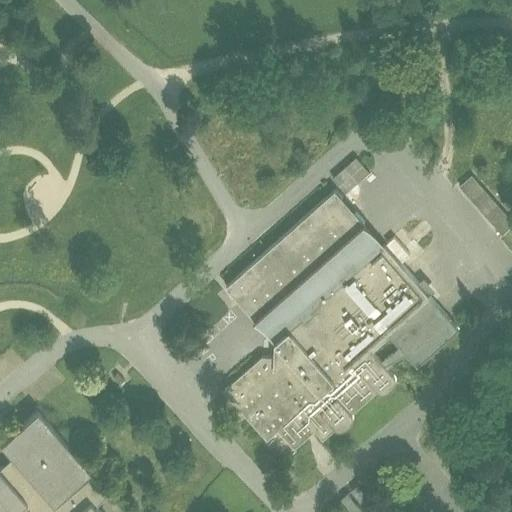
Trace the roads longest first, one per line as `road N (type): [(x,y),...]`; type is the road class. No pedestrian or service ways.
road 1 (residential): [(400,434),(449,381),(503,298),(504,266),(375,139),(351,143),(252,232)]
road 2 (residential): [(252,232),(169,107),(63,0)]
road 3 (track): [(146,80),(402,27)]
road 4 (residential): [(282,511),(134,336)]
road 5 (track): [(435,26),(447,163),(434,199)]
road 6 (residential): [(134,336),(252,232)]
road 7 (residential): [(400,434),(302,511)]
